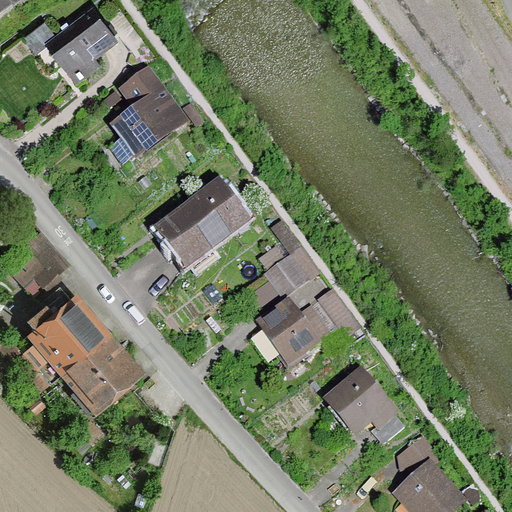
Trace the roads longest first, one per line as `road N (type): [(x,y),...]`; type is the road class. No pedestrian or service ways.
road 1 (track): [(500,511),(126,0)]
road 2 (residential): [(305,511),(134,325),(0,161)]
